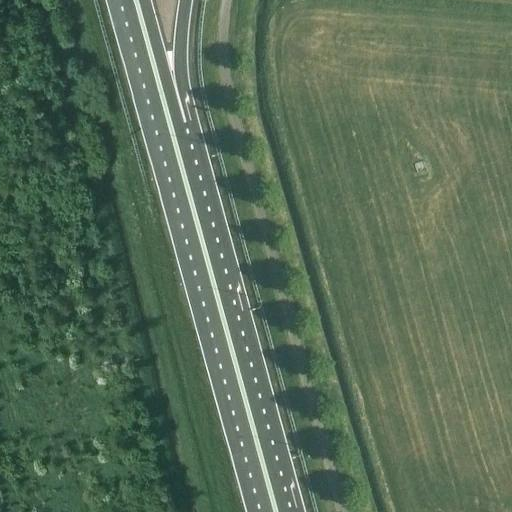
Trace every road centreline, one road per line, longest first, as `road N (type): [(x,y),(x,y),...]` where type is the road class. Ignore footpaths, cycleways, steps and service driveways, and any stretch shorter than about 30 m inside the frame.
road 1 (trunk): [(275,511),(171,126)]
road 2 (trunk): [(171,126),(134,0)]
road 3 (trunk): [(171,126),(184,0)]
